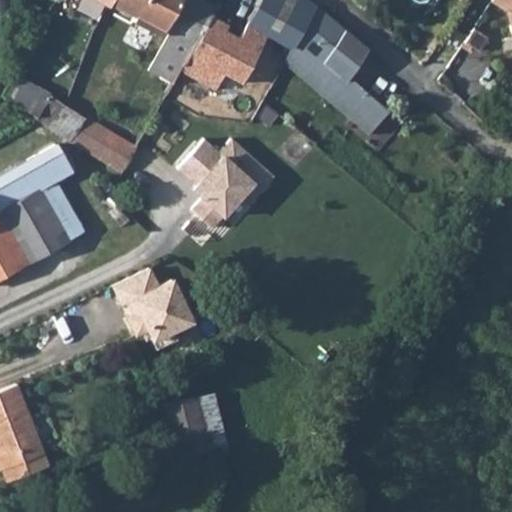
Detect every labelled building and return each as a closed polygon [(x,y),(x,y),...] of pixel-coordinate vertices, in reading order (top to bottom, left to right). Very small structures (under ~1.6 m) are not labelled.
[(116,0),(132,9),(137,0),(116,0)] [(151,86),(161,92),(167,82),(208,10),(211,4),(204,0),(137,0),(132,9),(130,12),(158,28),(162,22),(170,27),(145,68),(157,76),(151,86)] [(309,0),(254,0),(251,7),(245,19),(258,25),(259,25),(290,40),(293,34),(309,0)] [(364,40),(320,0),(309,0),(293,34),(344,68),(364,40)] [(511,0),(498,0),(500,1),(511,49),(511,48),(511,0)] [(216,13),(208,10),(167,82),(180,89),(193,67),(213,78),(241,27),(224,17),(216,13)] [(468,18),(458,33),(472,42),(482,27),(468,18)] [(344,68),(293,34),(290,40),(284,53),(365,126),(384,101),(344,68)] [(67,51),(72,54),(79,44),(73,40),(67,51)] [(80,44),(79,44),(72,54),(74,55),(80,44)] [(11,66),(0,86),(0,89),(32,110),(47,89),(11,66)] [(47,89),(32,110),(38,114),(49,122),(43,132),(55,140),(61,130),(68,134),(84,112),(60,97),(47,89)] [(84,112),(68,134),(118,165),(131,143),(84,112)] [(208,138),(179,169),(196,185),(193,188),(206,200),(196,212),(214,229),(242,199),(252,209),(283,176),(236,133),(221,149),(208,138)] [(0,201),(36,182),(52,173),(68,164),(55,140),(0,168),(0,201)] [(62,235),(78,227),(52,173),(36,182),(62,235)] [(62,235),(36,182),(0,201),(0,212),(21,255),(62,235)] [(0,265),(21,255),(0,212),(0,265)] [(149,260),(114,277),(123,296),(133,291),(139,303),(128,308),(137,326),(147,321),(152,319),(157,329),(173,322),(192,312),(172,271),(158,278),(149,260)] [(152,319),(147,321),(157,341),(177,330),(173,322),(157,329),(152,319)] [(0,384),(0,419),(27,408),(15,379),(0,384)] [(179,451),(210,445),(202,392),(171,398),(179,451)] [(0,464),(1,465),(32,452),(29,443),(39,439),(27,408),(0,419),(0,464)] [(32,452),(43,448),(39,439),(29,443),(32,452)] [(32,452),(37,468),(48,463),(43,448),(32,452)] [(1,465),(6,478),(37,468),(32,452),(1,465)]
